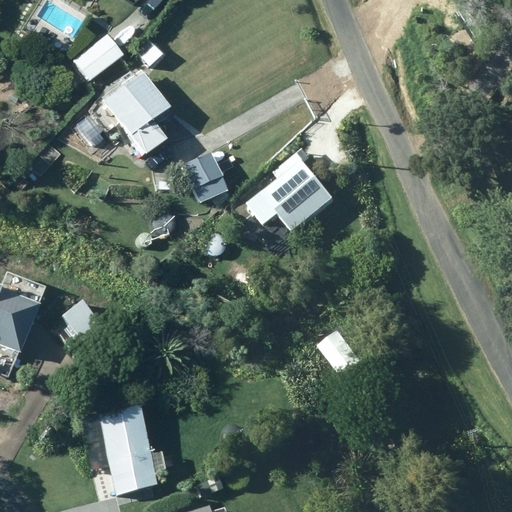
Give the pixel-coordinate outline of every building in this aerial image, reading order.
[(107,35),(73,61),(89,82),(123,55),(107,35)] [(164,58),(148,40),(132,55),(148,72),(164,58)] [(144,155),(165,139),(151,120),(168,106),(143,72),(104,103),(144,155)] [(294,233),(337,198),(308,162),(313,157),(305,148),(275,172),(279,177),(248,203),(267,225),(280,215),(294,233)] [(205,157),(175,169),(191,208),(221,196),(205,157)] [(0,347),(19,355),(38,306),(0,290),(0,347)] [(318,345),(344,379),(365,363),(339,329),(318,345)] [(156,484),(138,406),(79,420),(91,471),(108,467),(114,494),(156,484)]
